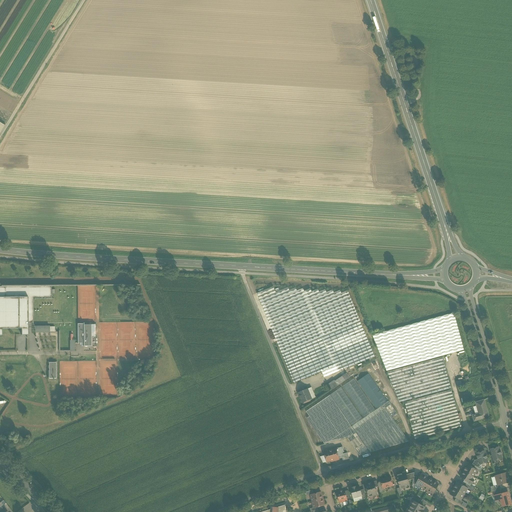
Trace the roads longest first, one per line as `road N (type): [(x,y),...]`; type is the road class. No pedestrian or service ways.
road 1 (secondary): [(0,250),(410,275)]
road 2 (track): [(503,420),(322,470),(218,511)]
road 3 (secondary): [(369,0),(446,230)]
road 4 (track): [(322,470),(242,266)]
road 5 (track): [(0,135),(83,0)]
road 6 (residential): [(334,511),(328,488),(419,465),(450,481)]
